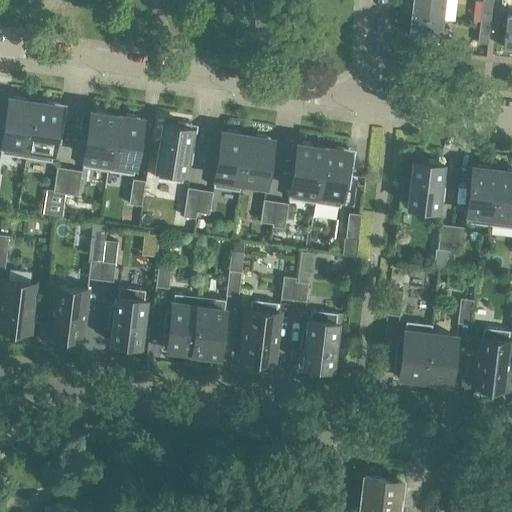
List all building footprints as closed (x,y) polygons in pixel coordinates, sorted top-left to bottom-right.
[(443,15),(444,0),(413,0),(412,11),(443,15)] [(483,3),(481,20),(490,21),(492,4),(483,3)] [(443,15),(412,11),(409,35),(408,35),(408,37),(441,41),(441,39),(440,39),(443,15)] [(504,48),(511,48),(511,17),(508,17),(508,16),(507,16),(503,49),(504,49),(504,48)] [(480,28),(478,44),(487,45),(489,30),(480,28)] [(1,154),(28,158),(37,103),(27,102),(27,99),(14,97),(13,100),(9,99),(1,154)] [(46,105),(37,103),(28,158),(52,162),(55,143),(61,144),(64,125),(63,125),(63,126),(58,125),(61,107),(60,107),(61,104),(47,102),(46,105)] [(83,167),(108,171),(117,116),(105,114),(106,111),(95,110),(95,113),(91,112),(83,167)] [(117,116),(108,171),(134,175),(143,120),(139,119),(139,117),(125,114),(125,117),(117,116)] [(177,125),(165,124),(156,178),(183,182),(186,164),(192,165),(195,146),(194,146),(188,145),(191,128),(191,125),(177,123),(177,125)] [(213,187),(239,191),(248,137),(240,135),(240,133),(226,130),(226,133),(222,133),(213,187)] [(256,138),(248,137),(239,191),(240,192),(241,182),(266,186),(273,141),(269,140),(270,137),(256,135),(256,138)] [(289,199),(315,203),(323,148),(312,147),(312,144),(302,142),(301,145),(298,144),(289,199)] [(323,148),(315,203),(341,207),(349,152),(349,150),(335,147),(335,150),(323,148)] [(427,162),(415,161),(410,207),(436,210),(438,200),(444,201),(446,182),(445,182),(445,183),(440,182),(442,164),(438,164),(438,161),(428,160),(427,162)] [(492,226),(499,171),(491,170),(491,167),(477,166),(477,168),(473,168),(466,223),(492,226)] [(66,194),(70,169),(57,167),(53,192),(66,194)] [(82,171),(70,169),(66,194),(78,196),(82,171)] [(507,172),(499,171),(492,226),(511,228),(511,169),(507,169),(507,172)] [(142,206),(146,181),(133,179),(129,204),(142,206)] [(183,217),(196,219),(200,190),(188,188),(183,217)] [(213,192),(200,190),(196,219),(197,213),(209,214),(213,192)] [(272,227),(276,202),(264,200),(260,222),(273,224),(272,227)] [(289,204),(276,202),(272,227),(285,229),(289,204)] [(359,239),(362,214),(349,213),(346,238),(359,239)] [(438,249),(450,251),(453,226),(440,224),(438,249)] [(466,227),(453,226),(450,251),(451,245),(464,246),(466,227)] [(0,234),(0,268),(5,269),(9,236),(0,234)] [(343,254),(357,256),(357,254),(359,239),(346,238),(344,238),(343,254)] [(101,280),(103,262),(91,260),(88,279),(101,280)] [(103,262),(101,280),(114,282),(116,263),(103,262)] [(159,262),(156,287),(169,288),(172,263),(159,262)] [(229,270),(226,295),(239,297),(242,272),(229,270)] [(293,300),(296,278),(284,276),(281,299),(293,300)] [(296,278),(293,300),(306,302),(308,283),(296,282),(296,278)] [(18,331),(30,332),(36,283),(3,279),(0,307),(0,328),(7,329),(7,332),(18,333),(18,331)] [(75,337),(82,338),(88,290),(55,286),(50,334),(61,336),(60,339),(74,340),(75,337)] [(127,344),(139,345),(146,290),(119,287),(117,306),(111,305),(108,324),(110,324),(115,324),(113,342),(116,342),(116,345),(127,347),(127,344)] [(391,290),(388,315),(400,316),(403,291),(391,290)] [(194,352),(200,297),(174,294),(172,312),(166,312),(163,331),(165,331),(165,330),(170,331),(168,349),(168,351),(182,353),(182,350),(194,352)] [(200,297),(194,352),(205,353),(205,356),(216,357),(216,354),(219,355),(226,300),(200,297)] [(458,323),(470,325),(473,300),(461,298),(458,323)] [(261,360),(274,361),(280,313),(277,312),(278,303),(251,300),(250,309),(247,309),(242,358),(247,358),(246,361),(260,363),(261,360)] [(319,367),(331,368),(338,313),(311,310),(309,329),(303,328),(300,347),(301,347),(307,347),(305,365),(304,368),(319,370),(319,367)] [(425,380),(431,324),(406,321),(404,340),(398,339),(395,358),(396,359),(396,358),(402,359),(400,377),(399,379),(414,381),(414,378),(425,380)] [(431,324),(425,380),(433,381),(433,383),(447,385),(447,382),(451,383),(457,337),(432,334),(433,324),(431,324)] [(493,388),(506,389),(511,341),(509,340),(510,331),(483,327),(482,337),(480,337),(474,385),(479,386),(479,389),(492,390),(493,388)] [(357,509),(357,511),(360,511),(359,511),(397,511),(401,482),(364,478),(361,499),(359,499),(358,501),(357,503),(357,505),(356,507),(357,509)] [(478,511),(479,504),(476,504),(478,486),(467,485),(465,482),(458,481),(455,483),(452,483),(448,511),(478,511)] [(511,511),(511,486),(505,486),(504,489),(501,489),(498,511),(495,511),(494,511),(511,511)] [(93,511),(91,499),(79,502),(78,500),(54,506),(54,508),(45,510),(45,511),(93,511)]
